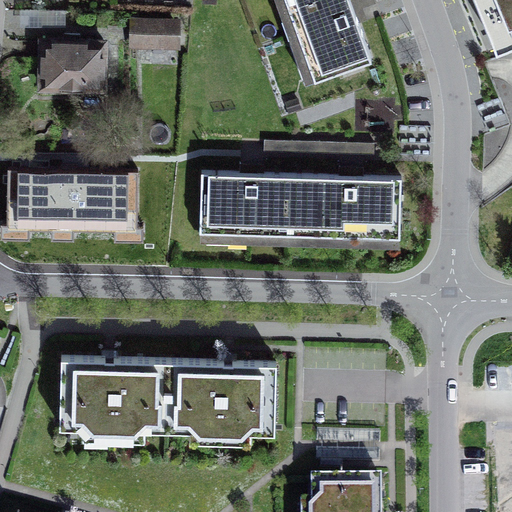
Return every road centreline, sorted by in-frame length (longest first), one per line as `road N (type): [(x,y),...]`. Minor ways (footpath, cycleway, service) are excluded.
road 1 (residential): [(0,278),(445,298)]
road 2 (residential): [(445,298),(456,220),(455,89),(428,0)]
road 3 (residential): [(445,298),(446,511)]
